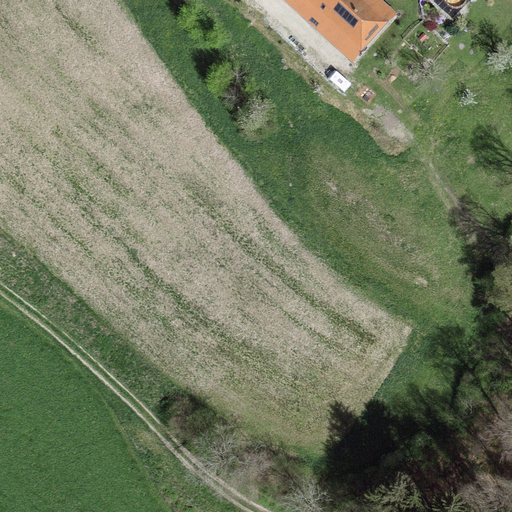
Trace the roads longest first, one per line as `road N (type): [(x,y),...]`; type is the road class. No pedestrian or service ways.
road 1 (track): [(262,0),(401,113),(460,217),(511,276)]
road 2 (track): [(259,511),(0,287)]
